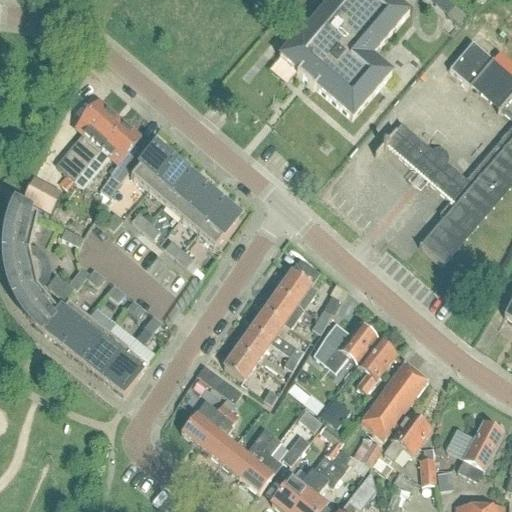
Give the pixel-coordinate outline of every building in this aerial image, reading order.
[(408,18),(386,0),(333,0),(300,39),(298,38),(278,62),(296,78),(295,80),(312,94),(314,93),(351,125),(390,79),(370,62),(408,18)] [(401,130),(373,161),(375,163),(384,153),(448,207),(438,219),(444,225),(419,254),(440,272),(511,189),(511,91),(488,70),(491,67),(471,49),(449,75),(469,92),(470,91),(511,126),(511,132),(465,187),(444,169),(445,166),(446,162),(443,158),(437,155),(434,156),(431,158),(402,133),(403,132),(401,130)] [(82,179),(86,173),(84,172),(122,129),(97,107),(75,133),(83,140),(63,163),(82,179)] [(139,144),(122,129),(84,172),(86,173),(94,180),(109,163),(117,170),(139,144)] [(129,182),(146,197),(170,170),(152,155),(129,182)] [(146,197),(163,211),(186,184),(170,170),(146,197)] [(109,182),(98,197),(108,204),(119,189),(109,182)] [(32,184),(21,206),(49,221),(60,199),(32,184)] [(163,211),(179,225),(202,198),(186,184),(163,211)] [(179,225),(196,239),(219,212),(202,198),(179,225)] [(5,237),(4,245),(4,249),(3,253),(3,257),(29,257),(28,257),(36,222),(14,211),(11,219),(7,229),(5,237)] [(236,227),(219,212),(196,239),(213,254),(236,227)] [(104,230),(112,237),(121,226),(113,220),(104,230)] [(148,229),(137,220),(130,227),(141,236),(148,229)] [(158,238),(148,229),(141,236),(152,245),(158,238)] [(211,271),(219,264),(189,234),(181,241),(211,271)] [(64,236),(59,245),(78,253),(82,245),(64,236)] [(170,248),(163,255),(174,264),(180,257),(170,248)] [(10,295),(14,302),(40,290),(40,289),(41,288),(42,286),(43,283),(44,282),(44,280),(44,278),(44,277),(44,275),(44,273),(44,272),(43,270),(43,269),(42,267),(41,266),(40,264),(39,263),(38,262),(35,260),(34,259),(32,258),(29,257),(3,257),(4,265),(4,273),(6,280),(8,288),(10,295)] [(191,266),(180,257),(174,264),(185,274),(191,266)] [(80,274),(68,290),(75,296),(88,280),(80,274)] [(103,285),(92,276),(86,284),(97,293),(103,285)] [(316,298),(309,293),(310,291),(290,277),(277,296),(297,311),(295,313),(303,317),(316,298)] [(21,316),(26,322),(34,331),(42,339),(68,307),(67,306),(60,315),(40,290),(14,302),(17,309),(21,316)] [(123,300),(112,292),(106,300),(117,309),(123,300)] [(283,330),(289,334),(290,334),(303,317),(295,313),(297,311),(277,296),(263,315),(283,330)] [(511,306),(502,323),(511,328),(511,306)] [(87,323),(68,307),(42,339),(62,354),(87,323)] [(132,307),(125,315),(136,324),(143,316),(132,307)] [(263,315),(250,335),(269,349),(268,351),(287,363),(288,362),(297,367),(302,358),(294,352),(293,353),(275,341),(283,330),(263,315)] [(322,316),(317,325),(325,330),(330,321),(322,316)] [(107,338),(87,323),(62,354),(82,370),(107,338)] [(159,329),(151,323),(131,348),(139,354),(159,329)] [(325,330),(317,325),(311,335),(319,340),(325,330)] [(334,353),(334,354),(325,363),(320,370),(333,380),(347,364),(356,372),(376,347),(357,332),(338,356),(334,353)] [(250,335),(236,354),(256,368),(268,351),(269,349),(250,335)] [(127,354),(107,338),(82,370),(102,386),(127,354)] [(361,398),(365,400),(374,387),(375,387),(395,362),(376,347),(356,372),(366,380),(359,390),(357,395),(361,398)] [(127,354),(102,386),(122,402),(147,370),(127,354)] [(242,387),(256,368),(236,354),(222,373),(242,387)] [(288,362),(287,363),(282,372),(291,377),(297,367),(288,362)] [(364,444),(351,462),(369,473),(381,454),(379,453),(383,447),(383,446),(425,388),(403,369),(359,428),(363,431),(360,435),(363,437),(366,434),(372,439),(367,447),(364,444)] [(195,382),(215,396),(233,409),(241,398),(203,371),(195,382)] [(267,397),(262,407),(270,412),(276,402),(267,397)] [(350,418),(335,405),(320,422),(335,435),(350,418)] [(200,455),(230,417),(221,410),(215,418),(204,409),(195,421),(194,420),(179,439),(200,455)] [(230,433),(231,432),(238,423),(230,417),(200,455),(219,470),(234,451),(224,443),(232,434),(230,433)] [(391,447),(382,459),(392,466),(400,454),(410,461),(430,433),(417,423),(415,426),(408,421),(397,435),(396,435),(388,445),(391,447)] [(461,466),(463,467),(457,478),(475,487),(480,476),(482,477),(502,440),(481,429),(461,466)] [(300,492),(292,486),(291,484),(290,485),(271,510),(273,511),(297,511),(333,467),(339,458),(337,456),(342,447),(324,432),(318,440),(331,450),(323,460),(325,462),(318,471),(317,471),(311,478),(300,492)] [(253,449),(245,459),(234,451),(219,470),(239,485),(268,447),(260,440),(253,449)] [(280,465),(289,473),(308,449),(299,442),(280,465)] [(280,471),(270,462),(276,454),(277,453),(280,449),(272,443),(268,447),(239,485),(258,500),(273,481),(280,471)] [(433,465),(432,455),(421,456),(422,466),(417,466),(419,493),(435,491),(433,465)] [(330,495),(339,482),(353,465),(341,457),(339,458),(333,467),(297,511),(324,511),(325,511),(316,504),(325,492),(330,495)] [(391,474),(376,464),(370,474),(384,483),(391,474)] [(360,468),(353,476),(361,481),(367,474),(360,468)] [(347,509),(345,511),(363,511),(375,498),(369,478),(345,508),(347,509)] [(391,488),(409,498),(414,489),(397,479),(391,488)] [(387,511),(401,511),(404,504),(405,504),(407,498),(394,492),(387,511)]
